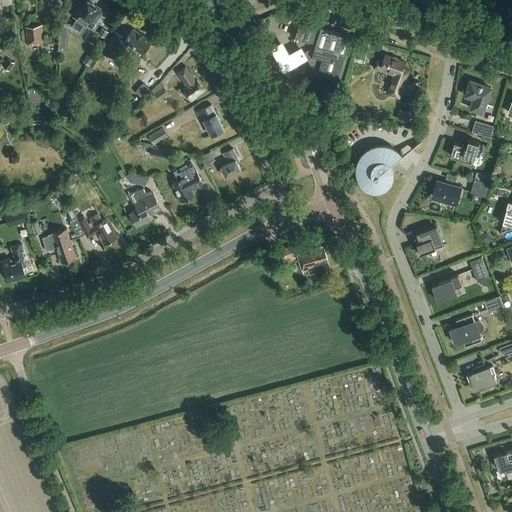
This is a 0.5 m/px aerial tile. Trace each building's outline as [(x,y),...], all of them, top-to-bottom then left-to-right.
[(86,23),(92,28),(102,11),(97,7),(97,6),(93,4),(94,2),(93,0),(92,0),(88,0),(88,1),(88,0),(84,7),(81,5),(74,17),(77,18),(71,27),(80,32),(86,23)] [(317,26),(316,28),(294,21),(289,35),(312,42),(310,49),(302,53),(313,72),(314,72),(339,80),(353,37),(317,26)] [(42,25),(34,26),(36,44),(44,43),(42,25)] [(68,31),(68,26),(61,25),(59,52),(66,52),(68,31)] [(34,26),(26,27),(28,45),(36,44),(34,26)] [(103,27),(99,33),(105,37),(109,31),(103,27)] [(117,60),(128,45),(141,54),(150,42),(132,29),(125,39),(122,37),(123,36),(117,31),(103,51),(117,60)] [(306,56),(299,44),(286,51),(279,39),(274,42),(268,45),(282,70),(289,66),(292,64),(306,56)] [(371,45),(359,41),(354,56),(366,60),(371,45)] [(95,58),(88,54),(84,61),(90,65),(95,58)] [(398,98),(408,71),(402,69),(404,62),(397,60),(396,58),(393,57),(391,57),(384,55),(382,60),(376,58),(373,68),(393,75),(386,93),(398,98)] [(96,57),(87,70),(92,74),(101,61),(96,57)] [(198,94),(205,89),(198,80),(196,80),(186,66),(178,72),(188,86),(184,89),(192,100),(199,96),(198,94)] [(483,111),(491,87),(470,80),(468,85),(469,85),(467,94),(473,96),(470,106),(483,111)] [(162,81),(151,88),(159,99),(169,93),(164,87),(165,86),(162,81)] [(225,129),(213,104),(198,111),(200,116),(203,115),(213,135),(225,129)] [(402,107),(398,118),(407,122),(412,110),(402,107)] [(113,116),(124,119),(125,120),(127,113),(114,110),(113,116)] [(495,126),(476,120),(472,131),(491,137),(495,126)] [(163,127),(150,135),(155,143),(168,136),(163,127)] [(480,156),(484,143),(469,138),(467,145),(455,141),(451,155),(472,161),(474,156),(475,156),(476,154),(480,156)] [(374,191),(379,191),(384,189),(388,186),(390,184),(393,179),(394,175),(393,171),(392,167),(390,163),(402,155),(408,151),(411,148),(422,141),(421,141),(411,148),(407,151),(402,154),(393,147),(392,146),(389,145),(386,144),(383,144),(381,144),(377,145),(375,145),(371,147),(368,148),(366,150),(364,152),(362,154),(360,157),(359,161),(358,164),(357,167),(357,170),(357,173),(358,177),(359,179),(361,183),(365,187),(370,190),(374,191)] [(152,146),(150,154),(173,159),(174,151),(152,146)] [(227,176),(242,169),(238,162),(240,161),(234,148),(227,151),(231,161),(221,165),(227,176)] [(205,165),(206,165),(216,159),(212,150),(200,156),(205,165)] [(182,177),(179,179),(173,182),(178,193),(177,194),(181,201),(182,201),(185,202),(190,199),(191,196),(195,194),(192,188),(204,182),(192,159),(176,167),(182,177)] [(132,172),(127,174),(130,181),(136,183),(139,173),(132,172)] [(475,177),(471,191),(486,196),(491,179),(484,177),(483,179),(475,177)] [(456,203),(461,186),(438,179),(433,196),(442,198),(441,201),(448,203),(449,200),(456,203)] [(495,186),(493,193),(502,195),(504,189),(495,186)] [(144,187),(134,191),(138,200),(135,202),(138,208),(130,212),(137,225),(141,223),(141,224),(145,222),(144,221),(151,217),(150,214),(162,208),(153,191),(152,192),(151,190),(146,192),(144,187)] [(511,200),(509,200),(506,208),(508,209),(501,231),(500,231),(500,232),(511,227),(511,200)] [(80,237),(85,234),(87,237),(97,232),(104,245),(116,238),(109,225),(110,224),(106,218),(103,220),(99,213),(90,218),(94,225),(93,225),(94,226),(91,227),(84,215),(82,217),(81,215),(78,217),(71,204),(66,207),(72,218),(69,219),(80,237)] [(16,209),(5,213),(8,223),(26,218),(24,213),(23,207),(16,209)] [(38,220),(32,222),(35,234),(42,231),(38,220)] [(422,254),(422,253),(422,252),(444,244),(437,225),(417,232),(420,241),(417,242),(421,252),(420,253),(420,254),(421,254),(422,254)] [(77,257),(68,229),(44,237),(48,249),(58,246),(63,262),(77,257)] [(10,247),(14,260),(12,261),(11,257),(0,260),(7,280),(8,279),(9,280),(16,278),(16,277),(24,274),(22,267),(25,266),(21,252),(23,251),(21,244),(10,247)] [(292,246),(269,253),(272,263),(295,256),(292,246)] [(330,267),(324,246),(298,254),(303,272),(309,270),(310,273),(330,267)] [(471,260),(478,281),(490,277),(482,256),(471,260)] [(455,286),(462,284),(459,273),(450,276),(451,278),(433,285),(439,300),(457,293),(455,286)] [(504,301),(510,299),(508,293),(502,296),(504,301)] [(501,295),(485,301),(488,310),(504,304),(501,295)] [(476,321),(473,313),(456,319),(457,320),(458,319),(460,326),(452,329),(451,327),(452,330),(450,331),(454,341),(456,340),(457,343),(457,341),(465,338),(467,344),(466,345),(466,346),(482,340),(479,331),(480,331),(481,330),(482,330),(482,329),(483,328),(483,327),(483,326),(482,325),(482,324),(482,323),(481,323),(481,322),(480,322),(479,321),(478,321),(476,321)] [(511,341),(500,346),(502,352),(504,352),(504,354),(511,350),(511,341)] [(490,384),(498,381),(495,375),(497,374),(493,365),(490,366),(490,365),(486,366),(485,364),(472,368),(473,371),(469,372),(470,373),(467,374),(470,384),(472,383),(474,390),(482,387),(483,389),(491,386),(490,384)] [(511,449),(494,455),(500,470),(511,466),(511,449)]
